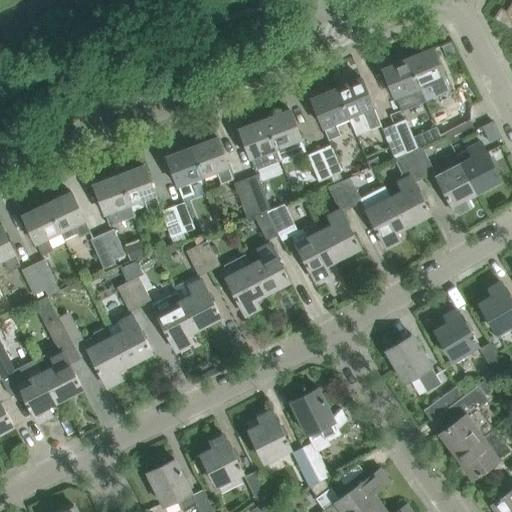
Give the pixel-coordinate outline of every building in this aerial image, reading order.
[(511,17),(505,13),(505,12),(499,9),(492,20),(511,32),(511,17)] [(433,47),(408,58),(419,86),(425,100),(450,90),(433,47)] [(383,69),(390,87),(400,111),(425,100),(419,86),(408,58),(383,69)] [(361,78),(336,88),(348,116),(353,127),(366,121),(369,130),(381,125),(361,78)] [(311,99),(319,117),(328,140),(340,135),(334,122),(348,116),(336,88),(311,99)] [(447,137),(445,132),(470,120),(464,108),(435,123),(437,128),(442,139),(447,137)] [(290,110),(264,119),(279,160),(280,161),(305,151),(290,110)] [(437,128),(435,123),(432,117),(425,120),(429,131),(437,128)] [(239,129),(246,147),(255,171),(266,166),(266,165),(279,160),(264,119),(239,129)] [(417,149),(406,119),(382,129),(394,160),(411,152),(417,149)] [(470,120),(445,132),(447,137),(450,145),(458,140),(475,131),(470,120)] [(492,121),(481,127),(490,144),(501,138),(492,121)] [(429,131),(423,133),(428,145),(442,139),(437,128),(429,131)] [(217,137),(191,147),(202,176),(216,171),(221,183),(232,179),(217,137)] [(468,149),(456,155),(461,163),(475,192),(500,179),(481,142),(468,149)] [(330,146),(319,151),(330,176),(342,171),(330,146)] [(191,147),(166,156),(182,198),(194,193),(190,183),(203,178),(202,176),(191,147)] [(417,149),(411,152),(424,177),(434,172),(421,148),(417,149)] [(330,176),(319,151),(308,156),(319,181),(330,176)] [(402,192),(390,198),(397,211),(405,226),(430,213),(414,183),(424,177),(411,152),(394,160),(401,172),(398,183),(402,192)] [(436,176),(446,196),(455,214),(471,206),(466,197),(475,192),(460,163),(436,176)] [(143,165),(118,174),(129,204),(143,198),(148,211),(159,206),(143,165)] [(118,174),(93,184),(101,203),(109,225),(121,221),(134,215),(129,204),(118,174)] [(257,174),(245,179),(257,210),(269,206),(257,174)] [(349,178),(339,182),(352,207),(362,202),(360,198),(349,178)] [(233,184),(243,210),(246,219),(254,216),(258,214),(257,210),(245,179),(233,184)] [(332,225),(320,231),(335,260),(360,247),(342,212),(352,207),(339,182),(327,186),(339,210),(328,216),(332,225)] [(384,185),(360,198),(362,202),(385,248),(401,240),(396,231),(405,226),(397,211),(390,198),(384,185)] [(90,231),(79,210),(70,192),(46,203),(60,231),(64,240),(77,234),(78,237),(90,231)] [(183,202),(172,207),(185,240),(183,233),(193,229),(183,202)] [(46,203),(22,215),(41,255),(52,249),(46,237),(60,231),(46,203)] [(283,204),(267,211),(279,234),(282,241),(291,236),(295,243),(315,281),(330,273),(326,265),(335,260),(320,231),(315,222),(297,231),(283,204)] [(161,211),(171,237),(173,244),(185,240),(172,207),(161,211)] [(267,211),(258,214),(254,216),(267,240),(278,234),(267,211)] [(1,225),(0,225),(0,259),(2,259),(8,271),(20,265),(1,225)] [(113,229),(102,234),(115,266),(117,265),(114,259),(124,255),(113,229)] [(115,266),(102,234),(91,239),(105,270),(115,266)] [(140,240),(125,245),(130,259),(145,254),(140,240)] [(207,240),(196,246),(209,270),(220,264),(207,240)] [(244,253),(244,254),(264,294),(290,280),(270,242),(256,249),(261,258),(250,264),(244,253)] [(209,270),(196,246),(186,251),(199,275),(209,270)] [(224,267),(220,269),(245,315),(260,307),(256,298),(264,294),(244,254),(223,264),(224,267)] [(44,259),(32,264),(45,290),(48,296),(59,290),(44,259)] [(45,290),(32,264),(21,270),(33,295),(45,290)] [(138,276),(128,281),(141,306),(151,301),(138,276)] [(193,294),(181,300),(196,329),(221,316),(201,278),(188,285),(193,294)] [(141,306),(128,281),(117,286),(130,311),(141,306)] [(511,301),(500,281),(488,289),(492,296),(479,303),(497,333),(511,324),(511,301)] [(176,292),(152,304),(156,313),(176,351),(191,343),(186,334),(196,329),(181,300),(176,292)] [(37,302),(48,323),(61,348),(71,342),(58,318),(48,297),(37,302)] [(435,330),(445,347),(453,360),(478,345),(474,339),(475,339),(473,335),(472,336),(455,308),(443,315),(447,322),(435,330)] [(68,312),(58,318),(71,342),(82,337),(68,312)] [(112,336),(127,365),(151,352),(132,315),(108,327),(112,336)] [(91,337),(83,342),(106,387),(122,379),(117,370),(127,365),(112,336),(108,329),(101,328),(93,332),(91,337)] [(387,349),(386,349),(405,381),(417,374),(427,391),(441,383),(436,375),(422,351),(411,334),(411,335),(412,338),(389,352),(387,349)] [(479,349),(492,370),(482,377),(487,383),(507,371),(490,343),(479,349)] [(2,344),(0,344),(0,377),(1,379),(9,395),(20,390),(37,422),(52,414),(48,405),(57,401),(35,358),(14,368),(2,344)] [(48,351),(35,358),(57,401),(82,388),(63,351),(52,357),(48,351)] [(463,397),(456,402),(464,415),(476,406),(478,408),(488,400),(486,396),(492,391),(485,382),(463,397)] [(290,401),(299,419),(311,443),(303,447),(320,482),(324,479),(330,476),(317,451),(330,445),(328,441),(341,434),(317,387),(316,388),(318,392),(293,404),(291,400),(290,401)] [(424,410),(431,420),(456,402),(463,397),(456,387),(424,410)] [(0,432),(13,425),(0,401),(0,432)] [(476,406),(464,415),(439,433),(456,456),(494,429),(478,408),(476,406)] [(249,430),(258,448),(265,461),(290,449),(287,443),(288,442),(286,438),(285,439),(271,410),(258,417),(262,424),(249,430)] [(346,425),(340,416),(335,420),(339,428),(346,425)] [(494,429),(456,456),(473,478),(510,450),(501,439),(494,429)] [(201,454),(210,472),(216,485),(242,472),(239,467),(241,466),(239,462),(237,463),(223,434),(210,440),(214,447),(201,454)] [(320,482),(303,447),(292,452),(309,487),(311,485),(311,486),(320,482)] [(192,495),(174,458),(173,459),(175,462),(150,475),(148,471),(147,472),(163,505),(177,498),(183,511),(196,505),(198,511),(214,511),(203,490),(192,495)] [(320,482),(311,486),(318,496),(315,498),(324,509),(320,511),(372,511),(379,507),(370,495),(388,481),(380,469),(338,498),(325,480),(324,479),(320,482)] [(257,502),(267,497),(255,471),(244,477),(257,502)] [(511,511),(511,488),(491,504),(497,511),(511,511)] [(269,511),(263,503),(251,511),(269,511)]
